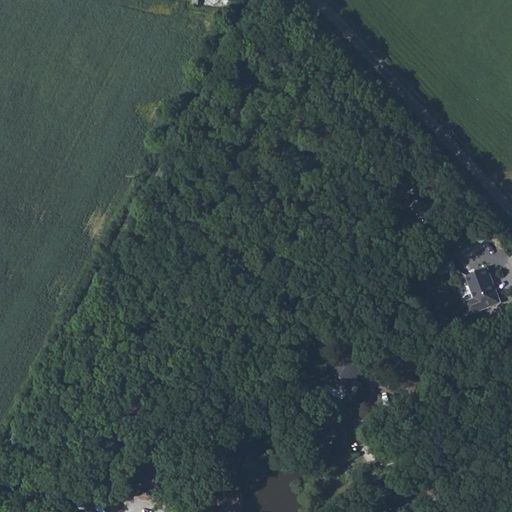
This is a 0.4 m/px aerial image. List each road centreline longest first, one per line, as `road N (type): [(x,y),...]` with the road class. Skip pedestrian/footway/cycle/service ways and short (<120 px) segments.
road 1 (unclassified): [(315,0),(511,213)]
road 2 (track): [(162,171),(255,0)]
road 3 (residential): [(511,394),(457,436),(384,451),(345,481)]
